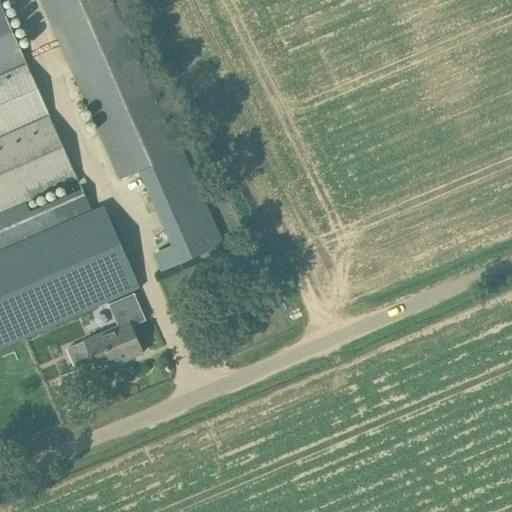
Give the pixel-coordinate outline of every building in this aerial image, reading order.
[(42,0),(121,180),(183,153),(116,0),(42,0)] [(0,251),(92,210),(82,188),(27,212),(22,202),(76,178),(0,3),(0,251)] [(160,272),(180,264),(183,271),(203,262),(200,255),(223,245),(191,171),(147,191),(172,246),(153,253),(160,272)] [(0,251),(0,349),(139,288),(104,205),(92,210),(0,251)] [(84,341),(66,349),(75,369),(93,361),(98,372),(142,353),(131,326),(145,320),(134,294),(108,305),(118,326),(84,340),(84,341)]
